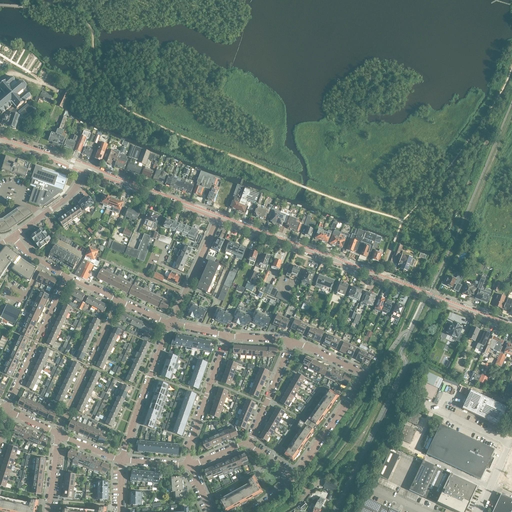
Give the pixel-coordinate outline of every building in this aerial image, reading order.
[(0,116),(1,116),(1,117),(3,118),(2,121),(3,122),(6,123),(5,125),(9,126),(9,127),(15,129),(15,127),(19,117),(5,112),(10,109),(11,108),(10,108),(13,105),(16,109),(17,110),(17,109),(18,110),(19,109),(18,108),(25,103),(25,104),(26,104),(27,103),(27,102),(27,101),(28,100),(29,100),(29,99),(31,98),(31,97),(27,93),(27,92),(25,90),(26,90),(27,90),(26,89),(26,86),(27,86),(27,85),(26,85),(24,83),(24,82),(23,82),(20,82),(19,81),(19,82),(17,84),(15,82),(15,80),(15,79),(14,80),(13,78),(13,77),(12,78),(10,78),(9,77),(9,78),(6,81),(5,80),(5,81),(0,86),(0,90),(1,92),(0,93),(0,116)] [(53,96),(42,91),(40,96),(37,95),(35,101),(38,102),(40,98),(50,102),(53,96)] [(64,91),(57,106),(62,108),(69,94),(64,91)] [(60,136),(61,136),(66,122),(68,118),(64,117),(59,130),(58,130),(55,135),(56,135),(53,143),(57,144),(60,136)] [(69,123),(66,122),(61,136),(60,136),(57,144),(62,146),(65,138),(64,138),(67,130),(69,123)] [(82,136),(80,135),(78,140),(77,143),(74,151),(75,151),(80,153),(86,138),(88,139),(90,134),(84,132),(82,136)] [(98,151),(96,157),(95,158),(95,159),(96,159),(96,158),(98,158),(97,159),(101,161),(102,161),(108,143),(106,142),(108,137),(101,134),(99,140),(100,140),(102,141),(103,141),(102,143),(101,142),(100,146),(99,146),(97,150),(98,151)] [(76,143),(77,143),(78,140),(73,138),(73,136),(72,136),(70,141),(67,139),(64,147),(73,150),(74,148),(76,143)] [(85,147),(83,154),(90,157),(93,150),(89,149),(90,148),(88,147),(87,148),(85,147)] [(124,169),(128,159),(126,159),(127,157),(122,155),(123,153),(125,154),(127,149),(123,147),(120,153),(120,152),(115,166),(120,168),(124,169)] [(139,175),(140,173),(142,168),(138,166),(139,164),(145,166),(150,152),(135,147),(131,158),(131,159),(127,169),(127,170),(126,170),(139,175)] [(108,151),(103,162),(110,164),(112,161),(113,161),(116,162),(120,151),(117,150),(117,152),(112,150),(111,150),(111,152),(108,151)] [(18,160),(6,156),(4,164),(2,170),(14,174),(26,178),(28,171),(31,164),(18,160)] [(36,166),(34,171),(31,180),(32,180),(30,186),(34,187),(29,202),(38,205),(39,203),(40,203),(42,204),(48,199),(51,200),(62,191),(63,188),(59,183),(56,182),(58,176),(57,176),(57,174),(42,169),(43,168),(36,166)] [(144,168),(142,175),(141,176),(151,179),(154,171),(150,170),(150,169),(148,168),(147,169),(144,168)] [(158,182),(162,172),(161,172),(159,171),(156,170),(153,180),(158,182)] [(198,195),(201,196),(204,189),(203,188),(203,187),(209,190),(214,176),(201,171),(197,183),(193,194),(194,194),(194,195),(196,196),(197,195),(198,196),(198,195)] [(167,174),(162,172),(158,182),(163,184),(167,174)] [(170,186),(174,176),(173,175),(172,178),(169,176),(165,185),(170,186)] [(190,194),(193,186),(190,184),(191,182),(186,180),(185,182),(182,181),(183,179),(181,178),(180,181),(177,179),(174,188),(190,194)] [(214,203),(220,205),(221,205),(225,207),(228,199),(229,196),(227,196),(228,193),(233,195),(237,185),(234,184),(232,190),(230,189),(229,190),(219,187),(214,203)] [(240,201),(241,199),(245,187),(237,185),(233,195),(229,208),(237,211),(240,201)] [(213,202),(218,188),(214,186),(213,189),(211,189),(207,200),(213,202)] [(260,193),(245,187),(241,199),(256,204),(260,193)] [(106,208),(110,197),(106,195),(106,196),(104,195),(101,204),(101,205),(103,206),(106,208)] [(86,198),(83,200),(90,209),(93,206),(92,204),(93,204),(88,197),(86,199),(86,198)] [(114,206),(116,200),(115,200),(110,198),(111,197),(110,197),(106,208),(109,209),(109,210),(112,211),(113,208),(114,206)] [(90,209),(83,200),(81,201),(81,202),(79,204),(84,210),(85,210),(86,211),(90,209)] [(118,201),(116,200),(114,206),(113,208),(112,211),(119,214),(123,203),(118,201)] [(248,203),(240,201),(237,211),(244,213),(248,203)] [(259,218),(262,209),(263,207),(257,205),(254,215),(256,216),(256,217),(258,218),(259,217),(259,218)] [(72,210),(73,210),(78,218),(83,214),(78,206),(72,210)] [(0,232),(1,233),(2,232),(3,232),(4,232),(5,232),(6,232),(8,231),(9,230),(10,229),(32,214),(31,212),(30,211),(29,210),(28,209),(27,209),(26,208),(25,208),(24,208),(23,207),(22,207),(21,208),(20,208),(19,208),(18,208),(17,209),(3,219),(2,219),(1,219),(1,220),(0,220),(0,219),(0,232)] [(267,214),(270,215),(272,208),(270,207),(269,210),(267,209),(266,210),(262,209),(259,218),(260,218),(260,219),(262,219),(263,219),(265,219),(267,214)] [(276,225),(280,213),(280,211),(272,208),(270,215),(268,219),(271,220),(270,222),(271,222),(270,223),(276,225)] [(136,221),(139,214),(128,209),(125,216),(129,218),(128,221),(131,222),(132,219),(136,221)] [(78,218),(73,210),(72,210),(67,213),(68,214),(73,221),(78,218)] [(148,212),(147,213),(145,220),(148,221),(147,226),(155,229),(157,225),(156,224),(157,222),(156,221),(158,216),(154,215),(154,214),(152,214),(148,212)] [(73,221),(68,214),(67,213),(62,216),(63,217),(68,224),(73,221)] [(286,215),(280,213),(276,225),(281,227),(282,226),(286,215)] [(289,214),(288,216),(285,225),(288,226),(287,228),(290,229),(290,230),(292,230),(293,230),(297,220),(297,219),(292,217),(292,216),(291,215),(289,214)] [(68,224),(63,217),(62,216),(58,220),(63,228),(68,224)] [(170,230),(173,222),(172,221),(171,220),(170,221),(166,219),(163,228),(170,230)] [(298,232),(302,224),(301,223),(299,223),(300,221),(297,220),(293,230),(294,231),(295,232),(296,231),(298,232)] [(176,231),(179,224),(178,224),(178,223),(177,223),(173,222),(170,230),(176,232),(176,231)] [(182,233),(185,226),(184,226),(183,225),(179,224),(176,231),(176,232),(175,234),(181,236),(182,233)] [(308,236),(310,237),(314,228),(308,225),(304,234),(305,235),(307,236),(308,236)] [(188,237),(191,228),(190,228),(191,228),(189,227),(189,228),(185,226),(182,233),(184,234),(184,236),(188,237)] [(122,234),(129,237),(131,231),(127,230),(127,228),(125,227),(122,234)] [(195,230),(191,228),(188,237),(194,240),(197,231),(196,230),(197,230),(195,229),(195,230)] [(321,241),(325,231),(319,228),(315,238),(321,241)] [(42,229),(41,230),(39,232),(38,232),(38,233),(37,233),(36,234),(33,236),(32,236),(32,237),(31,237),(31,238),(32,238),(34,241),(34,242),(35,243),(36,244),(38,246),(38,247),(39,247),(40,249),(41,249),(43,247),(44,246),(46,245),(48,244),(47,243),(50,242),(49,241),(50,240),(50,241),(50,240),(50,239),(50,240),(48,237),(47,236),(46,235),(46,234),(43,231),(44,231),(43,230),(43,231),(42,230),(42,229)] [(357,254),(364,232),(365,232),(358,229),(356,235),(354,241),(355,241),(353,244),(350,251),(350,252),(354,254),(354,253),(357,254)] [(331,233),(325,231),(321,241),(327,243),(331,233)] [(372,247),(376,237),(376,236),(364,232),(357,254),(358,255),(358,256),(358,257),(359,257),(358,259),(365,262),(367,255),(370,248),(372,249),(372,247)] [(342,248),(345,240),(348,241),(350,235),(345,233),(343,237),(340,236),(336,246),(342,248)] [(150,246),(148,245),(151,237),(144,234),(142,241),(140,240),(139,242),(141,242),(138,251),(128,247),(125,255),(144,262),(150,246)] [(336,246),(340,236),(334,234),(330,244),(336,246)] [(354,241),(356,235),(352,234),(350,238),(351,238),(350,239),(346,251),(350,252),(350,251),(353,244),(355,241),(354,241)] [(376,236),(372,247),(376,248),(377,243),(380,244),(381,240),(382,238),(376,236)] [(219,239),(218,239),(214,248),(216,249),(217,248),(220,249),(224,240),(221,239),(220,240),(220,239),(219,238),(219,239)] [(113,242),(109,240),(107,248),(110,249),(124,255),(127,247),(113,242)] [(230,256),(235,244),(235,243),(231,242),(231,243),(229,242),(225,252),(226,252),(225,254),(230,256)] [(56,244),(49,256),(72,270),(78,261),(79,262),(80,260),(80,259),(79,258),(75,256),(71,254),(72,254),(71,253),(68,251),(67,251),(64,249),(63,249),(59,246),(56,245),(56,244)] [(236,258),(240,245),(237,244),(236,245),(235,244),(230,256),(236,258)] [(244,247),(240,245),(236,258),(241,260),(242,258),(245,251),(246,248),(244,248),(244,247)] [(189,255),(192,249),(184,246),(182,251),(189,255)] [(9,266),(11,263),(12,264),(15,266),(12,270),(15,271),(16,272),(15,272),(20,275),(21,276),(30,281),(36,270),(34,269),(35,268),(31,265),(26,262),(21,258),(18,256),(7,247),(6,247),(0,254),(0,255),(0,254),(0,279),(2,276),(5,271),(9,266)] [(86,256),(93,260),(97,252),(96,251),(95,250),(92,249),(91,248),(90,248),(89,248),(86,256)] [(189,255),(182,251),(180,250),(177,256),(179,257),(187,260),(189,255)] [(250,251),(251,251),(248,260),(250,261),(249,264),(253,266),(255,260),(256,260),(258,253),(257,253),(257,252),(255,252),(252,251),(252,252),(251,251),(251,250),(250,251)] [(374,251),(371,259),(372,260),(373,260),(374,261),(379,262),(383,251),(380,250),(379,253),(374,251)] [(404,256),(401,255),(400,254),(398,259),(401,260),(398,265),(401,266),(400,269),(403,270),(403,272),(405,272),(407,271),(409,266),(412,268),(415,260),(412,259),(412,258),(404,255),(404,256)] [(265,269),(269,257),(268,256),(267,256),(266,256),(263,255),(259,264),(262,265),(261,268),(265,269)] [(184,266),(187,260),(179,257),(177,263),(184,266)] [(278,271),(281,262),(275,259),(273,267),(272,268),(278,271)] [(90,271),(93,265),(83,260),(74,275),(86,281),(91,271),(90,271)] [(220,279),(222,273),(224,268),(225,268),(214,263),(209,261),(210,262),(209,263),(208,263),(207,266),(206,266),(208,267),(207,269),(206,269),(204,272),(205,273),(204,274),(203,274),(202,277),(202,278),(203,278),(202,280),(201,280),(200,283),(199,283),(200,284),(200,285),(199,285),(197,288),(197,289),(207,293),(206,294),(212,297),(212,296),(212,295),(213,295),(215,290),(217,284),(218,284),(217,284),(219,279),(220,279)] [(184,266),(177,263),(174,262),(172,268),(174,269),(182,272),(184,266)] [(289,279),(295,281),(300,269),(300,268),(297,267),(294,266),(292,271),(291,271),(289,270),(288,270),(286,276),(289,277),(289,279)] [(271,268),(269,267),(259,288),(262,289),(267,280),(266,279),(271,268)] [(103,282),(109,269),(107,268),(106,270),(102,268),(97,278),(100,279),(100,280),(103,281),(102,281),(103,282)] [(109,284),(114,274),(111,273),(112,271),(109,269),(103,282),(104,282),(106,283),(109,284)] [(230,288),(231,286),(237,272),(232,269),(231,272),(230,271),(224,286),(230,288)] [(177,284),(178,284),(179,283),(179,282),(180,282),(180,281),(180,280),(180,279),(179,279),(180,278),(181,275),(172,271),(170,274),(166,272),(165,275),(165,276),(169,278),(167,280),(177,284)] [(309,285),(310,285),(314,274),(306,271),(302,282),(301,286),(308,289),(309,285)] [(42,283),(46,275),(41,273),(37,280),(42,283)] [(153,277),(162,281),(164,277),(155,273),(153,277)] [(458,292),(462,285),(460,284),(464,275),(459,273),(456,279),(449,276),(446,282),(445,282),(444,284),(452,288),(454,284),(456,285),(454,290),(458,292)] [(115,288),(121,275),(119,274),(118,276),(114,274),(109,284),(112,285),(112,286),(114,287),(115,288)] [(47,286),(51,278),(46,275),(42,283),(47,286)] [(121,290),(126,280),(122,278),(123,277),(121,275),(115,288),(118,289),(118,288),(121,290)] [(334,281),(326,278),(319,276),(315,287),(321,289),(322,288),(322,287),(325,288),(325,289),(326,289),(327,289),(329,290),(330,291),(332,286),(333,286),(333,285),(334,281)] [(481,301),(484,291),(481,290),(485,278),(481,277),(476,292),(478,292),(475,299),(477,299),(477,300),(481,301)] [(56,281),(51,278),(47,286),(52,288),(56,281)] [(127,294),(133,281),(130,280),(129,282),(126,280),(121,290),(124,291),(123,292),(126,293),(127,294)] [(252,282),(248,281),(245,288),(253,291),(256,284),(252,282)] [(136,297),(140,287),(137,285),(138,283),(135,282),(129,295),(130,295),(133,296),(133,295),(136,297)] [(347,285),(345,284),(346,284),(343,283),(343,284),(341,283),(336,294),(336,295),(343,298),(344,297),(348,285),(347,287),(346,286),(347,285)] [(466,284),(462,294),(469,297),(470,294),(474,295),(477,285),(473,283),(472,286),(470,286),(470,285),(469,285),(466,284)] [(141,300),(147,288),(145,287),(144,289),(140,287),(136,297),(138,298),(138,299),(141,300)] [(353,300),(357,289),(355,288),(355,287),(354,287),(353,287),(352,287),(351,290),(350,289),(350,291),(349,292),(348,292),(348,294),(349,294),(347,297),(350,298),(349,299),(353,300)] [(148,302),(152,292),(149,291),(150,289),(147,288),(141,300),(142,300),(145,302),(145,301),(148,302)] [(76,298),(79,292),(72,289),(69,295),(76,298)] [(359,290),(357,289),(353,300),(356,301),(359,302),(361,295),(362,294),(361,293),(362,291),(361,290),(360,289),(359,290)] [(490,293),(484,291),(481,301),(484,303),(485,302),(487,303),(488,298),(490,293)] [(48,297),(48,296),(40,292),(38,298),(47,302),(47,301),(48,299),(47,298),(48,297)] [(85,295),(79,292),(76,298),(82,301),(85,295)] [(153,306),(159,293),(157,292),(156,294),(152,292),(148,302),(150,304),(153,305),(153,306)] [(278,292),(276,297),(286,302),(289,297),(278,292)] [(367,304),(371,294),(369,293),(368,292),(367,292),(366,292),(365,295),(364,295),(364,296),(361,303),(361,304),(366,307),(367,304)] [(160,308),(164,298),(161,296),(162,294),(159,293),(153,306),(154,306),(157,307),(157,306),(160,308)] [(373,295),(371,294),(367,304),(371,305),(370,306),(372,307),(375,300),(376,299),(374,299),(375,296),(375,295),(374,294),(373,295)] [(494,306),(495,306),(495,307),(496,307),(496,308),(497,308),(498,308),(502,309),(506,298),(497,294),(495,300),(496,300),(494,306)] [(92,306),(95,300),(88,297),(85,303),(92,306)] [(47,303),(47,302),(38,298),(36,303),(43,306),(44,305),(44,304),(46,305),(47,303)] [(166,311),(171,299),(169,298),(168,300),(164,298),(160,308),(162,309),(162,310),(165,311),(166,311)] [(313,300),(310,298),(307,305),(303,303),(301,309),(307,312),(313,300)] [(384,299),(380,298),(374,310),(380,313),(385,301),(383,300),(384,299)] [(503,309),(510,312),(511,305),(511,304),(511,303),(511,299),(508,298),(506,302),(503,309)] [(98,309),(101,303),(95,300),(92,306),(98,309)] [(381,312),(382,312),(386,314),(387,312),(389,313),(393,303),(386,300),(381,312)] [(43,308),(43,306),(36,303),(33,308),(42,312),(43,311),(42,311),(44,309),(42,309),(43,308)] [(107,306),(101,303),(98,309),(104,312),(107,306)] [(193,318),(198,308),(193,305),(194,304),(191,303),(190,303),(187,311),(189,312),(187,316),(193,318)] [(6,304),(1,316),(15,322),(20,311),(6,304)] [(65,304),(62,310),(68,313),(71,307),(65,304)] [(396,305),(396,304),(396,305),(393,312),(392,313),(393,313),(391,317),(390,318),(398,321),(400,316),(401,316),(404,308),(401,307),(399,306),(396,305)] [(42,313),(42,312),(33,308),(31,313),(39,317),(39,316),(40,315),(41,315),(42,313)] [(203,310),(198,308),(193,318),(196,319),(197,318),(199,320),(200,317),(203,318),(207,310),(203,309),(203,310)] [(221,323),(226,311),(225,313),(220,311),(221,309),(218,308),(214,316),(217,318),(215,320),(218,321),(217,322),(221,323)] [(239,325),(245,312),(240,310),(239,310),(236,309),(235,312),(234,315),(233,318),(235,319),(234,322),(239,325)] [(66,319),(68,313),(62,310),(60,316),(66,319)] [(230,324),(233,318),(234,315),(231,314),(232,313),(226,311),(221,323),(224,325),(224,324),(226,325),(227,323),(230,324)] [(258,326),(264,314),(258,311),(258,312),(255,311),(252,317),(253,317),(251,319),(252,319),(254,320),(253,323),(255,324),(258,326)] [(249,325),(252,319),(251,319),(253,317),(252,317),(250,315),(245,312),(239,325),(242,326),(243,325),(245,326),(246,324),(249,325)] [(38,318),(39,317),(31,313),(28,318),(37,323),(38,322),(39,319),(38,319),(38,318)] [(125,322),(128,316),(122,313),(119,319),(125,322)] [(269,316),(264,314),(258,326),(260,327),(261,327),(264,328),(265,325),(267,327),(269,324),(269,322),(271,318),(269,317),(269,316)] [(279,327),(284,317),(278,314),(277,316),(275,315),(272,321),(275,322),(273,324),(279,327)] [(63,324),(66,319),(60,316),(57,321),(63,324)] [(131,325),(134,319),(128,316),(125,322),(131,325)] [(291,323),(294,317),(291,316),(289,319),(284,317),(279,327),(285,330),(288,322),(291,323)] [(297,331),(302,321),(294,317),(291,323),(293,324),(291,329),(297,331)] [(37,323),(28,318),(26,323),(34,327),(34,326),(35,325),(36,326),(37,323)] [(94,318),(92,324),(97,327),(100,321),(94,318)] [(136,327),(139,321),(134,319),(131,325),(136,327)] [(60,330),(63,324),(57,321),(55,327),(60,330)] [(142,330),(145,324),(139,321),(136,327),(142,330)] [(307,331),(310,325),(302,321),(297,331),(296,332),(302,335),(305,330),(307,331)] [(33,328),(34,327),(26,323),(23,329),(33,333),(33,332),(34,330),(33,329),(33,328)] [(458,327),(459,326),(455,324),(454,325),(451,324),(450,325),(446,323),(443,330),(447,332),(447,333),(450,334),(450,336),(453,337),(454,336),(457,338),(456,341),(461,343),(464,335),(460,333),(462,329),(458,327)] [(148,332),(150,326),(145,324),(142,330),(148,332)] [(313,339),(318,329),(310,325),(307,331),(310,332),(307,338),(313,340),(313,339)] [(157,329),(150,326),(148,332),(154,335),(157,329)] [(58,335),(60,330),(55,327),(52,333),(58,335)] [(471,327),(470,331),(466,338),(467,339),(467,338),(474,342),(475,342),(480,330),(479,330),(479,331),(472,327),(471,327)] [(115,328),(112,333),(118,336),(121,330),(115,328)] [(32,334),(33,333),(23,329),(21,334),(29,338),(30,336),(29,336),(30,335),(31,336),(32,334)] [(92,338),(95,332),(89,329),(87,335),(92,338)] [(323,338),(326,332),(318,329),(313,339),(319,342),(321,337),(323,338)] [(330,347),(334,336),(326,332),(323,338),(326,340),(324,344),(330,347)] [(475,348),(473,352),(480,355),(483,348),(484,346),(485,346),(487,342),(488,339),(487,339),(489,335),(487,334),(487,333),(485,332),(484,332),(483,335),(482,334),(475,348)] [(55,341),(58,335),(52,333),(49,338),(55,341)] [(116,342),(118,336),(112,333),(110,339),(116,342)] [(90,343),(92,338),(87,335),(84,341),(90,343)] [(180,347),(182,336),(180,336),(180,335),(177,335),(176,340),(174,339),(171,345),(180,347)] [(27,341),(28,340),(20,336),(18,341),(27,345),(28,342),(27,342),(27,341)] [(340,346),(343,340),(334,336),(330,347),(335,349),(337,345),(340,346)] [(493,350),(499,339),(493,336),(487,347),(486,347),(483,353),(487,355),(490,348),(493,350)] [(53,347),(55,341),(49,338),(47,344),(53,347)] [(113,347),(116,342),(110,339),(107,345),(113,347)] [(503,341),(499,339),(493,350),(497,352),(496,355),(499,356),(503,347),(501,346),(503,341)] [(346,354),(351,344),(343,340),(340,346),(342,347),(340,352),(346,354)] [(26,346),(27,345),(18,341),(15,346),(23,350),(24,349),(24,348),(25,348),(26,346)] [(87,349),(90,343),(84,341),(81,346),(87,349)] [(144,341),(142,347),(148,350),(150,344),(144,341)] [(207,341),(205,341),(203,351),(211,353),(213,347),(210,346),(211,341),(207,341)] [(356,354),(359,348),(351,344),(346,354),(351,357),(354,353),(356,354)] [(510,355),(511,351),(511,345),(510,345),(509,345),(508,344),(506,350),(502,348),(499,355),(496,362),(502,364),(504,360),(506,355),(506,356),(507,354),(510,355)] [(23,351),(23,350),(15,346),(13,345),(11,351),(22,356),(22,355),(23,353),(22,352),(23,351)] [(111,353),(113,347),(107,345),(104,350),(111,353)] [(85,355),(87,349),(81,346),(79,352),(85,355)] [(145,355),(148,350),(142,347),(139,353),(145,355)] [(51,351),(45,348),(42,354),(48,357),(51,351)] [(362,362),(367,351),(359,348),(356,354),(359,355),(356,359),(362,362)] [(108,359),(111,353),(104,350),(102,356),(108,359)] [(22,357),(22,356),(11,351),(9,356),(18,360),(19,359),(19,358),(20,359),(22,356),(22,357)] [(375,355),(367,351),(362,362),(361,363),(367,366),(370,360),(373,361),(375,355)] [(82,360),(85,355),(79,352),(76,358),(82,360)] [(142,361),(145,355),(139,353),(136,358),(142,361)] [(45,362),(48,357),(42,354),(39,359),(45,362)] [(176,363),(178,358),(167,354),(166,357),(167,358),(166,360),(176,363)] [(18,362),(18,360),(9,356),(6,361),(8,362),(17,366),(17,365),(18,363),(17,363),(18,362)] [(105,364),(108,359),(102,356),(99,361),(105,364)] [(312,360),(313,359),(307,357),(304,361),(303,365),(309,367),(312,360)] [(140,366),(142,361),(136,358),(134,364),(140,366)] [(48,363),(45,362),(39,359),(37,365),(45,369),(48,363)] [(176,364),(176,363),(166,360),(164,365),(174,369),(176,363),(176,364)] [(198,360),(196,366),(205,369),(206,367),(207,367),(208,364),(198,360)] [(314,371),(317,363),(312,360),(309,367),(308,368),(314,371)] [(103,370),(105,364),(99,361),(96,367),(103,370)] [(17,367),(17,366),(8,362),(6,367),(14,371),(14,370),(14,369),(16,369),(17,367)] [(80,364),(74,362),(71,367),(77,370),(80,364)] [(235,370),(237,365),(229,362),(227,367),(235,370)] [(319,373),(323,365),(317,363),(314,371),(319,373)] [(137,372),(140,366),(134,364),(131,369),(137,372)] [(40,373),(42,370),(44,371),(45,369),(37,365),(34,371),(40,373)] [(172,374),(174,369),(164,365),(162,371),(173,374),(172,374)] [(325,376),(328,368),(323,365),(319,373),(324,376),(325,376)] [(204,374),(205,369),(196,366),(194,371),(204,374)] [(13,372),(14,371),(6,367),(3,372),(12,377),(13,376),(14,373),(12,373),(13,372)] [(75,376),(77,370),(71,367),(69,373),(75,376)] [(329,380),(334,371),(328,368),(325,376),(324,376),(324,378),(329,380)] [(135,378),(137,372),(131,369),(129,375),(135,378)] [(268,372),(260,369),(258,374),(266,377),(268,372)] [(42,374),(40,373),(34,371),(32,376),(38,379),(39,375),(41,376),(42,374)] [(95,371),(92,377),(98,380),(101,374),(95,371)] [(171,380),(173,374),(162,371),(162,373),(161,373),(160,376),(171,380)] [(202,379),(204,374),(194,371),(192,376),(202,379)] [(335,381),(339,373),(334,371),(329,380),(335,383),(336,381),(335,381)] [(427,372),(422,381),(439,389),(443,380),(427,372)] [(72,381),(75,376),(69,373),(66,379),(72,381)] [(345,376),(344,376),(339,373),(335,381),(336,381),(341,384),(342,383),(341,382),(345,376)] [(480,376),(474,373),(471,379),(477,382),(480,376)] [(264,382),(266,377),(258,374),(256,379),(264,382)] [(297,374),(294,379),(302,383),(304,378),(297,374)] [(351,377),(350,377),(345,374),(344,376),(345,376),(341,382),(342,383),(347,385),(349,382),(351,377)] [(132,383),(135,378),(129,375),(127,378),(125,377),(124,380),(126,380),(126,381),(132,383)] [(35,384),(38,379),(32,376),(29,382),(35,384)] [(200,384),(202,379),(192,376),(191,381),(200,384)] [(100,380),(98,380),(92,377),(89,382),(95,385),(97,382),(99,383),(100,380)] [(230,386),(232,380),(224,377),(222,383),(230,386)] [(70,387),(72,381),(66,379),(64,384),(70,387)] [(264,382),(256,379),(254,384),(262,387),(264,382)] [(299,388),(302,383),(294,379),(291,384),(299,388)] [(199,386),(200,384),(191,381),(189,386),(199,390),(200,387),(199,386)] [(32,390),(35,384),(29,382),(26,387),(32,390)] [(93,391),(95,385),(89,382),(87,388),(93,391)] [(167,391),(169,385),(158,382),(157,385),(157,388),(167,391)] [(67,393),(70,387),(64,384),(61,390),(67,393)] [(262,387),(254,384),(252,389),(260,392),(262,387)] [(296,393),(299,388),(291,384),(289,388),(296,393)] [(124,385),(121,390),(127,393),(130,388),(124,385)] [(95,391),(93,391),(87,388),(84,394),(90,396),(92,393),(94,393),(95,391)] [(167,391),(157,388),(155,393),(166,397),(164,396),(166,391),(167,391)] [(293,397),(296,393),(289,388),(286,393),(293,397)] [(226,398),(227,393),(228,392),(219,389),(217,395),(226,398)] [(260,392),(252,389),(250,394),(258,397),(260,392)] [(64,398),(67,393),(61,390),(58,395),(64,398)] [(125,399),(127,393),(121,390),(119,396),(125,399)] [(314,432),(318,427),(326,415),(327,415),(326,414),(335,403),(336,403),(335,402),(339,397),(330,390),(328,393),(327,393),(304,425),(302,424),(300,422),(298,424),(298,425),(297,426),(301,429),(302,430),(284,455),(293,462),(297,456),(298,456),(297,455),(304,446),(305,444),(306,445),(306,444),(305,444),(314,432)] [(464,404),(462,409),(464,410),(467,412),(494,424),(498,426),(500,421),(507,408),(470,391),(466,400),(464,404)] [(197,395),(187,392),(185,397),(194,400),(195,398),(196,398),(197,395)] [(165,402),(166,397),(155,393),(153,398),(165,402)] [(291,402),(293,397),(286,393),(283,398),(291,402)] [(87,402),(90,396),(84,394),(81,399),(87,402)] [(62,404),(64,398),(58,395),(56,401),(62,404)] [(122,404),(125,399),(119,396),(116,402),(122,404)] [(193,406),(194,400),(185,397),(183,402),(193,406)] [(23,408),(27,399),(26,401),(21,398),(18,406),(23,408)] [(164,403),(165,402),(153,398),(151,404),(163,408),(160,407),(162,402),(164,403)] [(291,402),(283,398),(280,402),(288,407),(291,402)] [(28,410),(32,402),(27,399),(23,408),(23,409),(23,407),(28,410)] [(89,403),(87,402),(81,399),(79,405),(85,408),(86,404),(88,405),(89,403)] [(255,404),(247,400),(245,406),(253,409),(255,404)] [(119,410),(122,404),(116,402),(114,401),(113,403),(115,404),(114,407),(119,410)] [(33,412),(37,404),(32,402),(28,410),(33,412)] [(191,411),(193,406),(183,402),(181,407),(191,411)] [(38,414),(42,406),(37,404),(33,412),(38,414)] [(161,413),(163,408),(151,404),(149,409),(161,413)] [(82,413),(85,408),(79,405),(76,411),(82,413)] [(43,416),(47,409),(42,406),(38,414),(43,416)] [(251,414),(253,409),(245,406),(243,411),(251,414)] [(117,416),(119,410),(114,407),(111,413),(117,416)] [(189,416),(191,411),(181,407),(180,412),(189,416)] [(282,418),(284,413),(277,408),(274,413),(282,418)] [(47,420),(51,411),(47,409),(43,416),(48,419),(47,420)] [(159,419),(161,413),(149,409),(147,414),(159,419)] [(218,418),(220,413),(212,410),(210,415),(218,418)] [(52,411),(51,411),(47,420),(52,422),(56,414),(51,412),(52,411)] [(251,414),(243,411),(240,416),(248,419),(251,414)] [(187,421),(189,416),(180,412),(178,417),(187,421)] [(409,422),(417,426),(421,416),(414,413),(414,412),(413,412),(412,412),(411,414),(407,421),(409,422)] [(114,421),(117,416),(111,413),(108,418),(114,421)] [(279,422),(282,418),(274,413),(271,418),(279,422)] [(159,419),(147,414),(145,420),(155,423),(156,423),(155,423),(157,418),(159,419)] [(246,424),(248,419),(240,416),(238,421),(239,421),(240,421),(246,424)] [(185,426),(187,421),(178,417),(176,423),(185,426)] [(112,427),(114,421),(108,418),(106,424),(112,427)] [(276,427),(279,422),(271,418),(269,423),(276,427)] [(153,429),(155,423),(145,420),(145,422),(144,422),(143,425),(153,429)] [(76,424),(76,423),(71,421),(68,430),(73,432),(74,431),(74,430),(76,424)] [(240,421),(239,421),(237,426),(245,430),(248,424),(246,424),(240,421)] [(79,433),(82,424),(77,422),(76,423),(76,424),(74,430),(74,431),(79,433)] [(184,431),(185,426),(176,423),(174,428),(184,431)] [(276,427),(269,423),(266,427),(273,432),(276,427)] [(84,435),(87,426),(82,424),(79,433),(84,435)] [(18,438),(23,427),(18,425),(15,429),(13,436),(18,438)] [(410,444),(416,430),(411,428),(411,427),(411,428),(405,425),(403,431),(402,431),(399,439),(410,444)] [(494,450),(445,427),(440,425),(426,455),(427,455),(430,456),(430,457),(480,480),(486,467),(485,466),(487,463),(488,463),(494,450)] [(89,437),(92,429),(87,426),(84,435),(89,437)] [(23,440),(27,431),(22,429),(23,427),(18,438),(23,440)] [(273,432),(266,427),(263,432),(270,436),(269,436),(271,437),(273,432)] [(183,433),(184,431),(174,428),(172,433),(182,437),(184,433),(183,433)] [(94,439),(97,431),(92,429),(89,437),(94,439)] [(234,429),(229,431),(232,438),(231,438),(232,439),(238,437),(234,429)] [(229,431),(229,430),(223,432),(227,440),(231,438),(232,438),(229,431)] [(28,443),(32,433),(27,431),(23,440),(23,441),(24,439),(28,441),(27,443),(28,443)] [(101,434),(102,434),(102,433),(97,431),(94,439),(98,441),(99,441),(101,434)] [(267,441),(269,436),(270,436),(263,432),(262,431),(259,436),(263,439),(267,441)] [(227,440),(223,432),(218,434),(222,442),(227,440)] [(32,445),(37,435),(32,433),(28,443),(32,445)] [(107,436),(102,434),(101,434),(99,441),(98,441),(98,442),(103,444),(107,436)] [(213,436),(214,436),(213,434),(207,437),(209,440),(212,446),(217,444),(213,436)] [(222,442),(218,434),(214,436),(213,436),(217,444),(222,442)] [(38,445),(42,436),(42,437),(37,435),(32,445),(33,445),(34,443),(38,445)] [(47,439),(42,436),(38,445),(37,447),(43,448),(47,444),(47,439)] [(209,440),(204,442),(203,442),(203,446),(207,450),(212,447),(212,446),(209,440)] [(144,452),(145,441),(138,441),(136,447),(138,447),(138,452),(141,453),(141,452),(144,452)] [(17,449),(9,446),(7,452),(16,455),(17,449)] [(72,463),(76,453),(77,453),(77,452),(72,450),(69,454),(68,461),(72,463)] [(390,451),(378,476),(388,481),(399,456),(390,451)] [(14,460),(16,455),(7,452),(6,457),(14,460)] [(82,455),(77,453),(76,453),(72,463),(73,463),(73,461),(78,463),(77,465),(78,465),(82,455)] [(239,455),(239,457),(242,463),(247,461),(244,453),(239,455)] [(83,467),(87,457),(82,455),(78,465),(83,467)] [(12,465),(14,460),(6,457),(4,463),(12,465)] [(88,469),(92,460),(87,457),(83,467),(88,469)] [(239,457),(234,459),(238,467),(243,465),(242,463),(239,457)] [(238,467),(234,459),(229,461),(233,469),(238,467)] [(93,472),(98,462),(92,460),(88,469),(93,472)] [(233,469),(229,461),(224,463),(228,471),(233,469)] [(430,480),(436,467),(432,465),(428,463),(423,461),(422,464),(411,487),(409,491),(422,497),(430,480)] [(99,472),(103,464),(98,462),(93,472),(94,472),(94,470),(99,472)] [(10,471),(12,465),(4,463),(2,468),(10,471)] [(108,465),(103,463),(103,464),(99,472),(99,474),(103,475),(103,476),(108,470),(108,465)] [(228,471),(224,463),(219,465),(223,473),(228,471)] [(223,473),(219,465),(214,467),(218,475),(217,475),(218,477),(223,475),(223,473)] [(218,475),(214,467),(209,469),(213,477),(217,475),(218,475)] [(441,490),(449,473),(445,471),(445,472),(441,470),(441,469),(436,467),(430,480),(422,497),(423,497),(427,499),(428,499),(432,501),(431,501),(432,501),(436,503),(441,490)] [(9,476),(10,471),(2,468),(0,474),(9,476)] [(209,469),(209,468),(204,470),(208,481),(213,479),(213,477),(209,469)] [(450,474),(449,473),(441,490),(436,503),(454,511),(465,511),(477,486),(450,474)] [(0,479),(7,482),(9,476),(0,474),(0,475),(0,479)] [(231,510),(243,503),(244,504),(244,503),(256,496),(257,497),(256,496),(263,493),(257,482),(258,481),(256,479),(255,479),(254,478),(254,477),(253,476),(251,477),(252,478),(249,480),(248,481),(249,484),(223,498),(224,499),(218,502),(223,511),(227,511),(231,510),(231,511),(232,511),(231,510)] [(175,492),(176,502),(186,501),(186,491),(183,491),(182,477),(171,478),(172,492),(175,492)] [(334,493),(338,486),(337,486),(327,480),(323,487),(334,493)] [(108,500),(108,496),(107,496),(108,494),(97,494),(97,500),(99,500),(99,503),(105,504),(105,500),(108,500)] [(511,511),(511,499),(501,494),(492,511),(511,511)] [(36,511),(37,507),(38,507),(39,504),(38,504),(38,502),(39,502),(38,502),(39,500),(36,500),(36,501),(33,501),(31,501),(30,503),(1,497),(1,499),(0,498),(0,511),(3,511),(36,511)] [(320,497),(318,500),(316,500),(314,505),(315,506),(321,508),(325,500),(320,497)] [(396,511),(391,509),(390,508),(389,509),(365,498),(358,511),(396,511)] [(187,511),(187,503),(181,504),(181,511),(133,511),(134,511),(131,511),(130,511),(187,511)]
